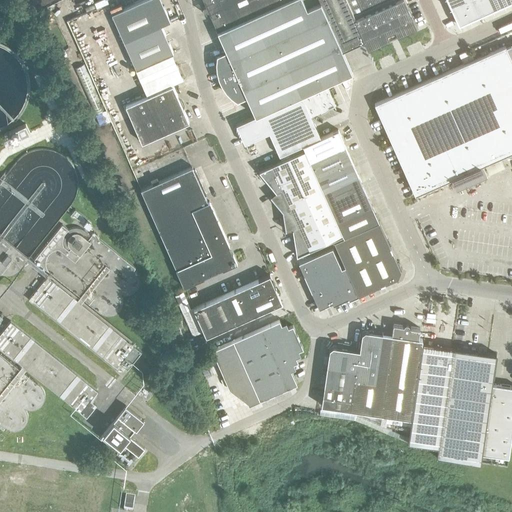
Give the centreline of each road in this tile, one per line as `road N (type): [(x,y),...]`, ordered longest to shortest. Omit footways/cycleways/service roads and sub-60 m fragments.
road 1 (residential): [(319,332),(242,174),(184,0)]
road 2 (residential): [(430,282),(364,133),(370,85),(449,49)]
road 3 (residential): [(218,437),(308,395),(319,332)]
road 4 (residential): [(319,332),(430,282)]
